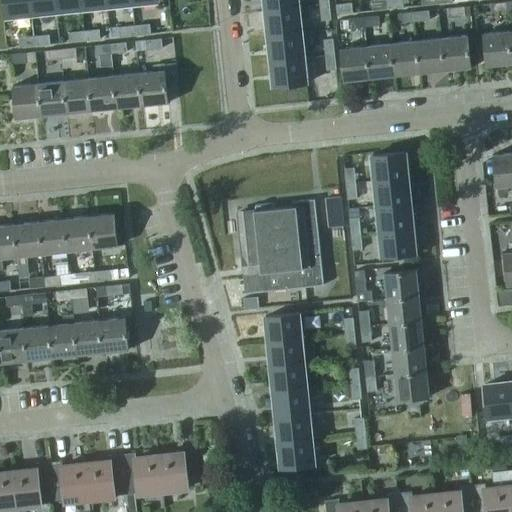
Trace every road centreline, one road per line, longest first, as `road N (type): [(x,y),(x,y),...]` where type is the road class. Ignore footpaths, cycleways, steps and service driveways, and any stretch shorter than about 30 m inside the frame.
road 1 (residential): [(511,344),(490,341),(484,323),(461,117)]
road 2 (residential): [(223,403),(157,166)]
road 3 (residential): [(0,426),(223,403)]
road 4 (residential): [(244,139),(461,117)]
road 5 (residential): [(0,183),(157,166)]
road 6 (residential): [(244,139),(226,0)]
